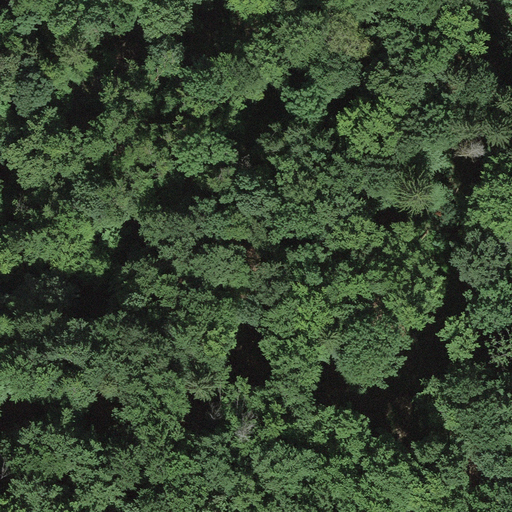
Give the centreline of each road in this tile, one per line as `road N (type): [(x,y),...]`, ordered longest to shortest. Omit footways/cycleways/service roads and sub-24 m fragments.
road 1 (track): [(511,357),(467,320),(410,205),(323,121),(180,34),(58,13),(0,22)]
road 2 (track): [(396,511),(318,445),(223,340)]
